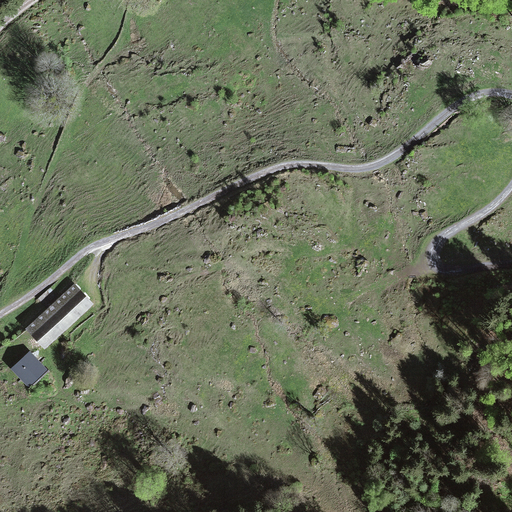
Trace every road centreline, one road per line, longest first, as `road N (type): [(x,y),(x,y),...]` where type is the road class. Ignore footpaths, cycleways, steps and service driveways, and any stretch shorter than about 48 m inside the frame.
road 1 (track): [(0,313),(90,248),(265,172),(300,163),(369,168),(460,104),(511,95)]
road 2 (track): [(511,189),(433,251),(447,274),(511,271)]
